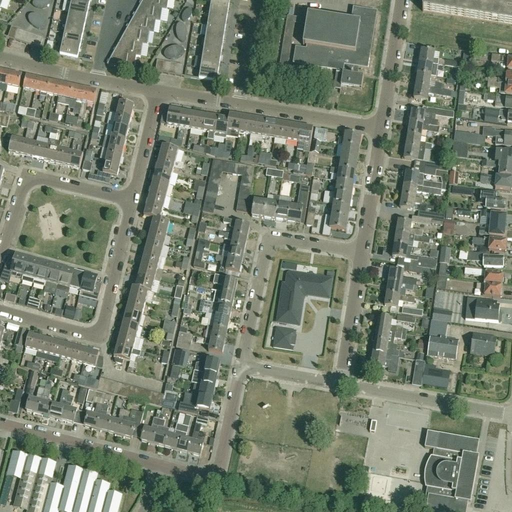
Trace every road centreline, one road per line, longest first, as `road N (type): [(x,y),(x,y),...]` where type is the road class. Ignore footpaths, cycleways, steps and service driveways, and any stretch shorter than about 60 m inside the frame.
road 1 (residential): [(0,423),(210,476),(241,366)]
road 2 (residential): [(0,310),(97,333),(130,201)]
road 3 (residential): [(241,366),(268,240),(361,251)]
road 4 (residential): [(0,253),(28,178),(130,201)]
road 5 (residential): [(511,417),(340,384)]
road 6 (residential): [(376,126),(237,104)]
road 7 (residential): [(340,384),(361,251)]
road 8 (residential): [(376,126),(399,0)]
road 9 (residential): [(361,251),(376,126)]
